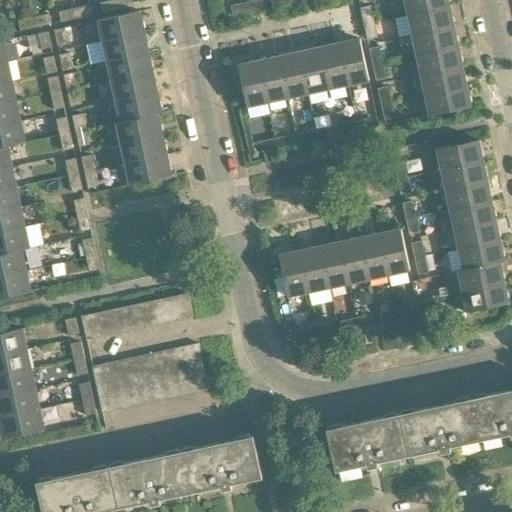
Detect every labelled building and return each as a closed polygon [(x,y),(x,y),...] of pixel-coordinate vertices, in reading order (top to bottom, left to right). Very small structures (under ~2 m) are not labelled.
[(118,10),(116,0),(101,3),(103,14),(118,10)] [(132,0),(116,0),(118,10),(134,7),(132,0)] [(246,3),(249,14),(264,10),(262,0),(246,3)] [(288,5),(287,0),(270,0),(273,8),(288,5)] [(404,0),(408,16),(450,7),(448,0),(404,0)] [(249,14),(246,3),(231,7),(233,17),(249,14)] [(74,9),(76,19),(93,16),(91,5),(74,9)] [(360,9),(363,25),(374,22),(371,7),(360,9)] [(412,36),(454,27),(450,7),(408,16),(412,36)] [(76,19),(74,9),(59,12),(62,22),(76,19)] [(103,42),(145,33),(140,12),(98,21),(103,42)] [(33,17),(35,28),(52,24),(50,14),(33,17)] [(35,28),(33,17),(18,20),(21,31),(35,28)] [(374,22),(363,25),(366,40),(378,38),(374,22)] [(0,35),(11,33),(9,23),(0,25),(0,35)] [(416,56),(458,47),(454,27),(412,36),(416,56)] [(58,47),(68,45),(65,28),(55,30),(58,47)] [(41,50),(52,48),(49,32),(38,34),(41,50)] [(107,62),(149,53),(145,33),(103,42),(107,62)] [(338,45),(347,86),(368,81),(359,40),(338,45)] [(0,64),(8,63),(3,41),(0,41),(0,64)] [(318,49),(327,90),(347,86),(338,45),(318,49)] [(369,50),(372,66),(383,63),(379,47),(369,50)] [(421,76),(463,67),(458,47),(416,56),(421,76)] [(298,53),(307,94),(327,90),(318,49),(298,53)] [(63,71),(73,69),(70,53),(60,55),(63,71)] [(112,82),(153,73),(149,53),(107,62),(112,82)] [(279,57),(287,99),(307,94),(298,53),(279,57)] [(47,74),(57,72),(54,56),(44,59),(47,74)] [(259,62),(268,103),(287,99),(279,57),(259,62)] [(268,103),(259,62),(238,66),(246,107),(268,103)] [(8,63),(0,64),(0,85),(12,83),(8,63)] [(383,63),(372,66),(375,82),(386,79),(383,63)] [(425,95),(467,86),(463,67),(421,76),(425,95)] [(116,103),(158,94),(153,73),(112,82),(116,103)] [(65,76),(68,91),(77,89),(74,74),(65,76)] [(52,94),(62,92),(59,76),(49,78),(52,94)] [(12,83),(0,85),(0,106),(17,103),(12,83)] [(467,86),(425,95),(430,117),(471,108),(467,86)] [(377,90),(381,105),(391,103),(388,87),(377,90)] [(77,89),(68,91),(71,107),(81,105),(77,89)] [(65,108),(62,92),(52,94),(55,110),(65,108)] [(121,123),(158,115),(162,114),(158,94),(116,103),(120,122),(121,123)] [(17,103),(0,106),(0,128),(21,124),(17,103)] [(391,103),(381,105),(384,121),(395,119),(391,103)] [(73,116),(76,131),(86,129),(83,114),(73,116)] [(121,144),(162,135),(158,115),(121,123),(120,122),(117,123),(121,144)] [(57,119),(60,134),(70,132),(67,117),(57,119)] [(371,119),(356,122),(358,132),(373,129),(371,119)] [(358,132),(356,122),(340,125),(342,136),(358,132)] [(21,124),(0,128),(0,148),(7,147),(7,148),(26,144),(21,124)] [(331,128),(317,130),(319,141),(333,138),(331,128)] [(86,129),(76,131),(80,147),(90,145),(86,129)] [(319,141),(317,130),(300,134),(302,144),(319,141)] [(70,132),(60,134),(63,151),(74,149),(70,132)] [(126,164),(167,155),(162,135),(121,144),(126,164)] [(291,136),(276,139),(278,150),(293,146),(291,136)] [(278,150),(276,139),(259,143),(262,153),(278,150)] [(436,150),(441,171),(483,162),(478,141),(436,150)] [(7,147),(0,148),(0,170),(12,168),(7,148),(7,147)] [(167,155),(126,164),(130,185),(171,177),(167,155)] [(82,158),(85,173),(95,171),(92,156),(82,158)] [(65,162),(69,176),(79,174),(76,159),(65,162)] [(394,164),(397,180),(407,178),(404,162),(394,164)] [(483,162),(441,171),(445,191),(487,182),(483,162)] [(12,168),(0,170),(0,191),(16,188),(12,168)] [(95,171),(85,173),(88,189),(98,187),(95,171)] [(79,174),(69,176),(72,193),(83,191),(79,174)] [(407,178),(397,180),(400,196),(411,194),(407,178)] [(487,182),(445,191),(450,211),(491,202),(487,182)] [(16,188),(0,191),(0,213),(21,209),(16,188)] [(74,201),(77,217),(88,214),(84,199),(74,201)] [(402,204),(405,220),(416,218),(412,202),(402,204)] [(491,202),(450,211),(454,231),(496,222),(491,202)] [(21,209),(0,213),(0,234),(25,229),(21,209)] [(88,214),(77,217),(81,233),(91,230),(88,214)] [(416,218),(405,220),(409,236),(419,234),(416,218)] [(496,222),(454,231),(458,251),(500,242),(496,222)] [(25,229),(0,234),(0,255),(22,250),(22,251),(29,249),(25,229)] [(401,230),(380,235),(388,276),(410,272),(401,230)] [(388,276),(380,235),(360,239),(369,280),(388,276)] [(82,242),(86,257),(96,255),(93,239),(82,242)] [(369,280),(360,239),(340,243),(349,285),(369,280)] [(410,244),(414,260),(424,258),(421,242),(410,244)] [(500,242),(458,251),(463,270),(458,271),(458,272),(499,263),(499,264),(504,262),(500,242)] [(349,285),(340,243),(320,247),(329,289),(349,285)] [(329,289),(320,247),(300,251),(309,293),(329,289)] [(0,277),(26,271),(22,251),(22,250),(0,255),(0,277)] [(309,293),(300,251),(279,256),(288,297),(309,293)] [(96,255),(86,257),(89,273),(100,271),(96,255)] [(424,258),(414,260),(417,276),(427,273),(424,258)] [(462,292),(504,283),(499,264),(499,263),(458,272),(462,292)] [(26,271),(0,277),(0,299),(31,293),(26,271)] [(504,283),(462,292),(467,313),(508,304),(504,283)] [(175,297),(180,321),(192,318),(187,295),(175,297)] [(180,321),(175,297),(164,300),(169,323),(180,321)] [(417,303),(419,313),(435,309),(433,299),(417,303)] [(169,323),(164,300),(153,302),(158,326),(169,323)] [(141,305),(146,328),(158,326),(153,302),(141,305)] [(129,307),(134,331),(146,328),(141,305),(129,307)] [(118,310),(123,333),(134,331),(129,307),(118,310)] [(411,307),(396,311),(398,321),(414,317),(411,307)] [(435,309),(419,313),(421,323),(437,320),(435,309)] [(106,312),(111,336),(123,333),(118,310),(106,312)] [(398,321),(396,311),(380,314),(382,324),(398,321)] [(94,315),(100,338),(111,336),(106,312),(94,315)] [(100,338),(94,315),(82,317),(87,341),(100,338)] [(282,318),(284,327),(291,325),(289,316),(282,318)] [(372,316),(356,319),(358,329),(374,326),(372,316)] [(76,319),(65,321),(69,337),(79,335),(76,319)] [(358,329),(356,319),(340,323),(342,333),(358,329)] [(300,331),(316,328),(314,320),(299,323),(300,331)] [(332,325),(316,328),(318,338),(334,335),(332,325)] [(318,338),(316,328),(300,331),(302,341),(318,338)] [(0,334),(0,356),(27,350),(22,329),(0,334)] [(74,361),(85,359),(81,343),(71,345),(74,361)] [(191,370),(203,367),(198,345),(186,347),(191,370)] [(180,372),(190,370),(191,370),(186,347),(175,349),(180,372)] [(163,352),(168,374),(179,372),(180,372),(175,349),(163,352)] [(27,350),(0,356),(0,376),(31,370),(27,350)] [(152,354),(156,377),(168,374),(163,352),(152,354)] [(156,377),(152,354),(140,357),(144,379),(156,377)] [(133,382),(144,379),(140,357),(128,359),(133,382)] [(85,359),(74,361),(78,377),(88,374),(85,359)] [(133,382),(128,359),(116,362),(121,384),(133,382)] [(121,384),(116,362),(105,364),(110,387),(121,384)] [(110,387),(105,364),(93,367),(97,389),(109,387),(110,387)] [(190,370),(195,394),(208,391),(203,367),(191,370),(190,370)] [(31,370),(0,376),(0,397),(36,390),(31,370)] [(190,370),(180,372),(179,372),(184,396),(195,394),(190,370)] [(184,396),(179,372),(168,374),(173,399),(184,396)] [(173,399),(168,374),(156,377),(161,401),(173,399)] [(156,377),(144,379),(149,404),(161,401),(156,377)] [(138,406),(149,404),(144,379),(133,382),(138,406)] [(133,382),(121,384),(126,408),(138,406),(133,382)] [(83,401),(93,399),(90,383),(80,385),(83,401)] [(121,384),(110,387),(109,387),(114,411),(126,408),(121,384)] [(114,411),(109,387),(97,389),(102,413),(114,411)] [(36,390),(0,397),(0,418),(40,410),(36,390)] [(511,390),(471,399),(480,441),(510,435),(511,440),(511,439),(511,390)] [(93,399),(83,401),(86,417),(97,414),(93,399)] [(471,399),(400,414),(409,456),(439,450),(440,455),(451,453),(450,448),(480,441),(471,399)] [(40,410),(0,418),(0,425),(3,440),(44,431),(40,410)] [(409,456),(400,414),(326,430),(335,472),(366,465),(367,470),(378,468),(377,463),(409,456)] [(181,452),(190,494),(220,487),(221,492),(232,490),(231,485),(262,478),(253,436),(181,452)] [(181,452),(110,467),(119,509),(149,503),(150,507),(161,505),(160,500),(190,494),(181,452)] [(107,511),(119,509),(110,467),(37,482),(43,511),(107,511)]
